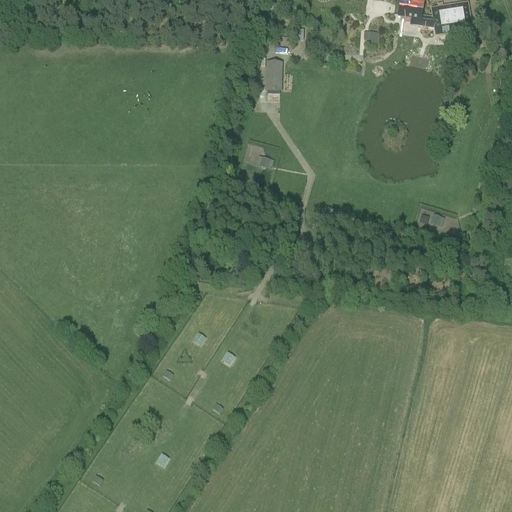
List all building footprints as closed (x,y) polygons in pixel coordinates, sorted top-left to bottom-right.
[(397,18),(397,20),(411,22),(420,23),(419,28),(435,30),(453,28),(454,34),(470,31),(466,6),(432,12),(433,20),(421,18),(423,6),(422,6),(415,5),(400,3),(399,5),(397,18)] [(371,35),(370,47),(379,47),(379,35),(371,35)] [(264,94),(266,94),(266,97),(279,97),(279,94),(281,94),(282,65),(265,64),(264,94)] [(250,168),(258,171),(262,163),(254,160),(250,168)] [(425,216),(422,225),(429,228),(433,219),(425,216)] [(451,241),(459,244),(461,235),(454,232),(451,241)] [(186,341),(192,347),(199,341),(192,334),(186,341)] [(214,360),(221,366),(228,359),(221,352),(214,360)] [(212,415),(215,409),(209,406),(205,412),(212,415)] [(155,455),(149,462),(157,468),(163,461),(155,455)]
